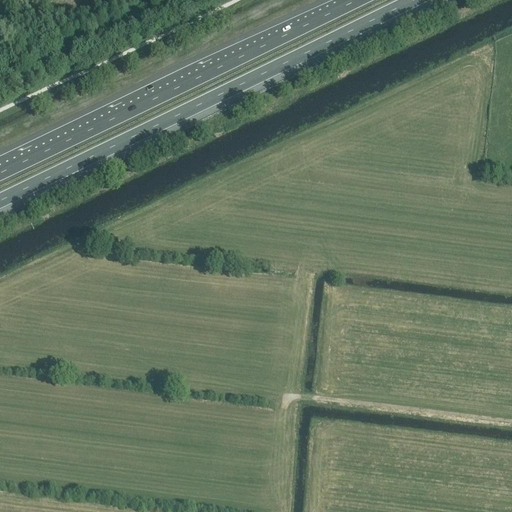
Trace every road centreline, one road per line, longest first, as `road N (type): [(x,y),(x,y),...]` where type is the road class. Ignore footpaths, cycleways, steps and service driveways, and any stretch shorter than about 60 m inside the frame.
road 1 (motorway): [(0,198),(404,0)]
road 2 (motorway): [(357,0),(0,172)]
